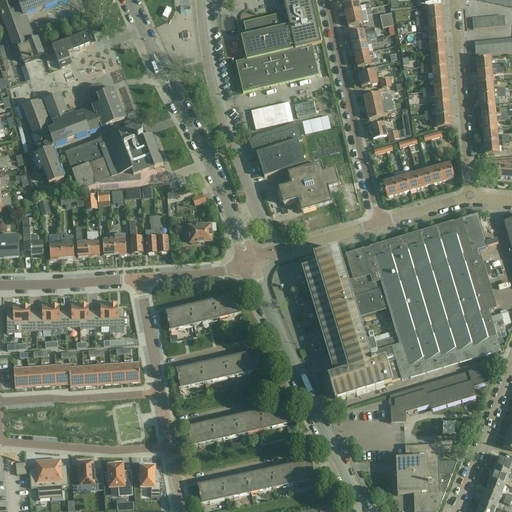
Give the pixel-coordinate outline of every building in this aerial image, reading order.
[(0,0),(0,12),(14,50),(17,49),(18,52),(19,53),(23,63),(24,63),(43,56),(43,55),(41,49),(37,39),(34,41),(25,16),(67,0),(0,0)] [(175,0),(175,12),(185,12),(185,0),(175,0)] [(310,0),(282,0),(286,16),(282,17),(282,15),(243,23),(246,36),(240,37),(246,61),(235,63),(243,94),(319,77),(312,47),(321,45),(310,0)] [(345,0),(346,3),(342,4),(345,16),(360,13),(370,11),(373,10),(372,4),(363,6),(363,7),(359,8),(357,1),(356,1),(355,0),(345,0)] [(166,8),(162,17),(167,19),(171,10),(166,8)] [(426,10),(427,22),(441,21),(440,9),(426,10)] [(360,13),(345,16),(347,28),(368,23),(366,17),(371,16),(370,11),(360,13)] [(392,21),(391,15),(379,17),(380,24),(392,21)] [(393,28),(392,21),(380,24),(382,30),(393,28)] [(427,22),(428,34),(442,33),(441,21),(427,22)] [(352,45),(365,42),(374,41),(376,40),(373,29),(349,34),(352,45)] [(90,32),(51,47),(60,69),(68,66),(71,65),(67,54),(95,43),(90,32)] [(428,34),(429,46),(443,44),(442,33),(428,34)] [(365,42),(352,45),(354,57),(368,54),(367,48),(376,45),(377,45),(376,40),(374,41),(365,42)] [(429,46),(430,57),(444,56),(443,44),(429,46)] [(369,61),(368,54),(354,57),(357,69),(378,64),(377,59),(369,61)] [(430,57),(431,69),(445,68),(444,56),(430,57)] [(475,61),(476,73),(491,72),(490,60),(475,61)] [(431,69),(432,81),(446,80),(445,68),(431,69)] [(361,88),(377,85),(374,72),(358,75),(361,88)] [(476,73),(477,85),(492,83),(491,72),(476,73)] [(389,80),(379,82),(381,89),(390,87),(389,80)] [(432,81),(433,93),(448,91),(446,80),(432,81)] [(477,85),(478,96),(497,95),(504,94),(504,89),(492,90),(492,83),(477,85)] [(58,145),(102,129),(124,120),(113,91),(106,94),(105,91),(104,90),(103,89),(102,88),(101,87),(99,86),(98,86),(96,86),(95,86),(93,86),(92,87),(91,88),(90,89),(89,90),(88,92),(88,93),(88,95),(88,96),(88,98),(92,107),(83,110),(84,111),(68,117),(59,95),(38,103),(37,102),(23,108),(40,153),(34,156),(39,171),(43,169),(48,184),(63,179),(51,148),(58,145)] [(434,99),(434,104),(449,103),(448,91),(433,93),(429,93),(422,94),(422,98),(429,98),(429,99),(434,99)] [(363,97),(366,109),(380,106),(390,103),(389,96),(383,97),(383,95),(378,96),(378,94),(363,97)] [(478,96),(480,108),(494,107),(493,100),(497,99),(505,99),(504,94),(497,95),(478,96)] [(280,99),(247,107),(252,127),(284,119),(280,99)] [(292,104),(294,115),(313,110),(310,100),(292,104)] [(390,103),(380,106),(366,109),(368,121),(383,118),(382,114),(392,112),(390,103)] [(432,116),(435,116),(450,115),(449,103),(434,104),(435,112),(424,113),(425,117),(432,116)] [(480,108),(481,120),(495,119),(494,107),(480,108)] [(450,115),(435,116),(436,122),(436,128),(451,127),(450,115)] [(481,120),(482,132),(496,130),(495,119),(481,120)] [(103,139),(64,153),(79,191),(95,185),(140,181),(140,175),(160,167),(163,166),(151,136),(146,137),(143,129),(142,125),(140,123),(138,121),(135,121),(132,121),(122,125),(124,131),(103,139)] [(248,142),(252,152),(253,155),(256,154),(263,178),(288,170),(289,173),(287,174),(290,185),(278,189),(282,205),(297,201),(300,212),(331,204),(327,189),(338,186),(334,170),(322,173),(320,165),(311,167),(309,164),(300,138),(296,124),(276,130),(257,137),(257,136),(248,142)] [(390,131),(384,132),(383,125),(370,128),(373,141),(386,138),(385,136),(387,135),(389,143),(404,140),(402,131),(396,133),(396,131),(390,132),(390,131)] [(482,132),(483,143),(497,142),(496,130),(482,132)] [(440,133),(428,137),(430,141),(442,138),(440,133)] [(498,154),(497,142),(483,143),(484,155),(498,154)] [(511,180),(511,168),(505,168),(505,166),(511,165),(511,160),(485,163),(485,171),(497,170),(497,179),(511,180)] [(448,164),(437,168),(441,183),(453,180),(448,164)] [(437,168),(426,171),(431,186),(441,183),(437,168)] [(426,171),(415,174),(420,189),(431,186),(426,171)] [(415,174),(404,177),(409,192),(420,189),(415,174)] [(404,177),(394,180),(398,195),(409,192),(404,177)] [(387,199),(398,195),(394,180),(382,183),(387,199)] [(103,194),(97,194),(98,204),(110,203),(109,199),(109,193),(103,194)] [(83,202),(82,195),(72,196),(73,203),(83,202)] [(87,210),(97,209),(96,195),(86,196),(87,210)] [(195,207),(206,203),(203,196),(192,200),(195,207)] [(45,203),(38,205),(41,215),(48,213),(45,203)] [(10,209),(10,204),(0,204),(0,215),(1,215),(1,209),(10,209)] [(155,218),(156,238),(157,254),(169,254),(168,238),(161,238),(160,217),(155,218)] [(353,281),(346,283),(336,250),(313,256),(316,265),(302,269),(334,376),(328,378),(335,401),(385,386),(384,385),(391,383),(390,381),(400,377),(401,381),(409,378),(409,379),(491,355),(491,354),(499,351),(494,335),(505,332),(503,326),(493,330),(487,311),(495,309),(485,276),(482,265),(480,260),(479,260),(477,252),(486,250),(486,249),(497,245),(496,241),(485,244),(476,217),(460,222),(460,223),(452,225),(452,224),(370,249),(371,250),(363,252),(363,251),(346,256),(353,281)] [(157,254),(156,238),(155,218),(149,218),(150,232),(145,232),(146,255),(157,254)] [(31,220),(22,221),(23,238),(30,238),(30,236),(32,236),(31,227),(34,227),(34,223),(31,223),(31,220)] [(131,255),(143,254),(142,238),(136,239),(135,222),(129,223),(131,255)] [(211,233),(215,232),(214,225),(188,227),(189,234),(185,235),(186,242),(189,242),(189,244),(211,243),(211,233)] [(112,227),(112,231),(113,240),(114,256),(126,255),(125,236),(119,236),(118,226),(112,227)] [(77,259),(88,259),(87,243),(82,243),(81,229),(75,229),(76,243),(77,259)] [(103,257),(114,256),(113,240),(112,231),(109,231),(109,241),(102,241),(103,257)] [(56,236),(48,236),(49,245),(50,261),(61,260),(60,244),(59,233),(55,233),(56,236)] [(64,233),(59,233),(60,244),(61,260),(73,260),(72,244),(72,238),(72,237),(64,237),(64,233)] [(98,233),(87,234),(87,243),(88,259),(99,258),(98,242),(98,233)] [(38,236),(30,237),(30,238),(30,242),(30,244),(30,252),(30,257),(43,256),(42,243),(38,243),(38,236)] [(17,237),(2,238),(3,258),(18,258),(17,237)] [(488,263),(482,265),(485,276),(491,274),(488,263)] [(170,332),(238,316),(234,296),(225,298),(225,297),(218,298),(218,300),(196,305),(196,304),(189,305),(189,307),(185,308),(185,306),(178,308),(178,310),(165,313),(170,332)] [(80,306),(79,306),(80,331),(95,330),(94,311),(88,312),(88,306),(87,306),(87,305),(80,306)] [(100,311),(94,311),(95,330),(95,328),(109,328),(109,305),(107,305),(102,305),(100,306),(100,311)] [(109,305),(109,328),(124,327),(124,311),(117,311),(117,305),(109,305)] [(42,313),(36,313),(36,332),(51,331),(50,307),(48,307),(48,306),(44,307),(42,307),(42,313)] [(50,307),(51,331),(51,329),(65,329),(65,312),(59,312),(59,306),(58,306),(50,306),(50,307)] [(71,312),(65,312),(65,329),(79,328),(79,331),(80,331),(79,306),(78,306),(73,306),(71,306),(71,312)] [(13,313),(6,313),(7,335),(22,334),(21,307),(19,307),(15,307),(12,307),(13,313)] [(21,307),(22,334),(22,332),(36,332),(36,313),(30,313),(30,307),(29,307),(21,307)] [(180,390),(264,371),(259,351),(245,355),(244,353),(237,355),(238,356),(207,363),(207,362),(200,363),(200,365),(196,366),(196,364),(189,366),(189,368),(176,371),(180,390)] [(139,364),(125,365),(126,385),(140,384),(139,364)] [(125,365),(111,366),(112,386),(126,385),(125,365)] [(111,366),(97,367),(98,387),(112,386),(111,366)] [(69,367),(55,368),(56,387),(70,386),(69,369),(69,367)] [(97,367),(83,368),(85,388),(98,387),(97,367)] [(55,368),(41,369),(43,388),(56,387),(55,368)] [(83,368),(69,369),(70,386),(71,389),(85,388),(83,368)] [(41,369),(28,370),(29,389),(43,388),(41,369)] [(406,424),(405,415),(430,407),(431,412),(476,398),(473,389),(487,384),(483,369),(390,397),(391,425),(406,424)] [(28,370),(13,371),(15,390),(29,389),(28,370)] [(191,448),(289,425),(284,406),(266,410),(266,408),(259,410),(259,412),(255,412),(255,411),(248,413),(249,414),(218,421),(217,420),(211,421),(211,423),(207,424),(207,422),(200,424),(200,425),(187,428),(191,448)] [(511,451),(511,438),(507,436),(502,447),(511,451)] [(405,459),(395,460),(396,478),(397,496),(413,495),(413,511),(437,511),(444,495),(457,462),(442,463),(441,446),(405,448),(405,459)] [(511,462),(498,457),(494,469),(509,475),(511,476),(511,462)] [(48,463),(50,499),(62,499),(61,488),(68,487),(67,467),(60,468),(60,462),(48,463)] [(201,506),(314,481),(310,462),(266,471),(266,470),(259,471),(259,473),(228,479),(228,478),(221,479),(221,481),(218,482),(217,480),(210,482),(210,483),(197,486),(201,506)] [(38,500),(50,499),(48,463),(36,463),(36,469),(29,470),(31,490),(38,490),(38,500)] [(78,465),(80,487),(103,486),(102,474),(93,474),(92,464),(78,465)] [(109,490),(118,489),(119,497),(132,496),(131,481),(124,482),(122,466),(121,466),(121,464),(113,464),(113,466),(107,467),(108,475),(106,475),(106,483),(109,483),(109,490)] [(140,483),(140,489),(150,489),(150,499),(160,499),(160,484),(154,484),(154,468),(151,468),(151,466),(143,466),(143,468),(140,468),(140,476),(138,476),(138,483),(140,483)] [(494,469),(489,480),(504,486),(507,480),(511,482),(511,476),(509,475),(494,469)] [(489,480),(485,491),(500,497),(504,486),(489,480)] [(485,491),(481,502),(495,508),(500,497),(485,491)] [(124,501),(120,502),(120,511),(131,511),(134,511),(133,504),(124,505),(124,501)] [(481,502),(476,511),(493,511),(495,508),(481,502)]
